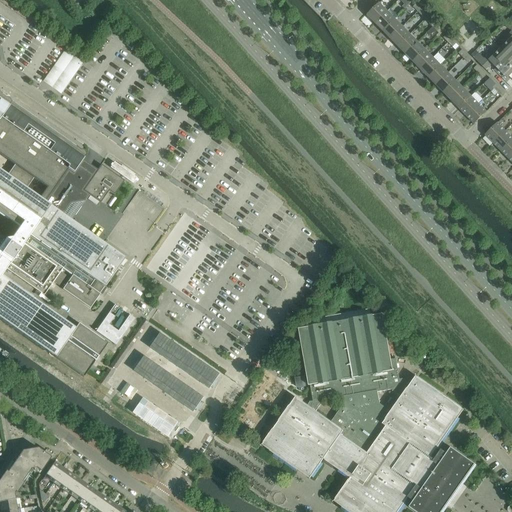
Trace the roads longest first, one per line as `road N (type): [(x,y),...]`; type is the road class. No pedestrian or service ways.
road 1 (secondary): [(212,0),(511,333)]
road 2 (secondary): [(511,311),(242,0)]
road 3 (residential): [(172,511),(0,390)]
road 4 (residential): [(466,141),(350,19)]
